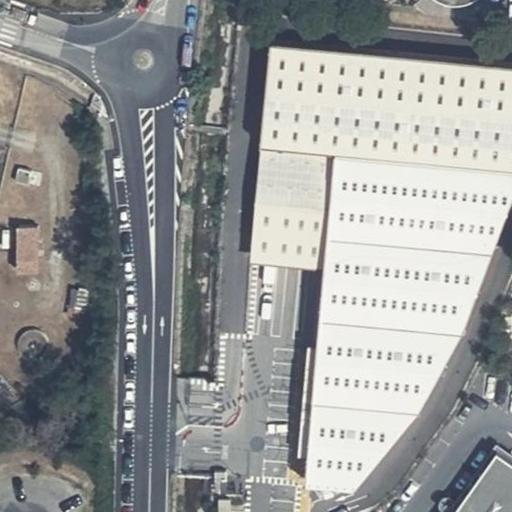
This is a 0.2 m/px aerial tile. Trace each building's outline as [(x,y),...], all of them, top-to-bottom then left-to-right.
[(511,67),(278,43),(268,145),(263,195),(256,261),(329,266),(309,488),(362,491),(431,406),(471,331),(511,214),(511,67)] [(34,173),(32,173),(31,174),(29,174),(28,176),(28,177),(27,178),(27,180),(27,181),(28,183),(30,184),(31,184),(32,185),(34,185),(35,185),(37,184),(38,182),(38,181),(39,180),(39,178),(38,177),(38,176),(37,175),(35,174),(34,173)] [(37,272),(37,230),(18,231),(18,272),(37,272)] [(79,284),(77,284),(76,294),(74,310),(92,311),(91,285),(87,284),(80,284),(79,284)] [(39,332),(32,332),(24,335),(22,337),(19,342),(18,346),(20,353),(22,357),(25,360),(31,362),(38,362),(43,360),(47,356),(49,351),(50,346),(48,341),(46,337),(43,334),(39,332)] [(511,511),(511,459),(502,452),(459,511),(511,511)]
